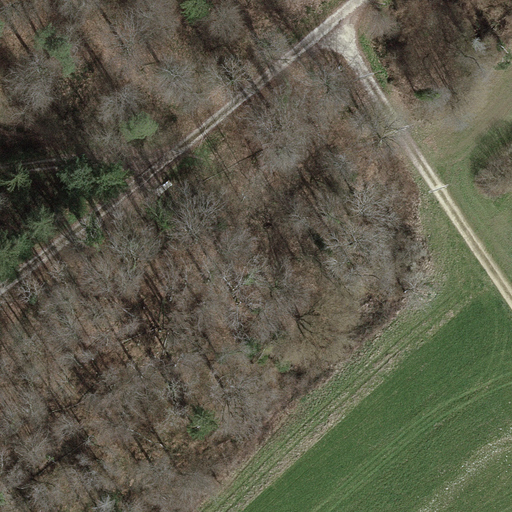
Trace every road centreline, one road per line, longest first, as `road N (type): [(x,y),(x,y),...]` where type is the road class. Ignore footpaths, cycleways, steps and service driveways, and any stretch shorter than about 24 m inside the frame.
road 1 (track): [(0,283),(364,0)]
road 2 (track): [(511,294),(329,27)]
road 3 (track): [(152,166),(111,154),(0,170)]
